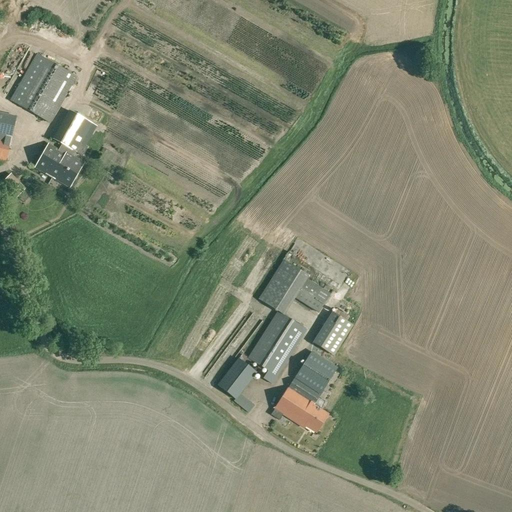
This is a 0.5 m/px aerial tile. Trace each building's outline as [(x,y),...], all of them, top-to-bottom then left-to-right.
[(20,47),(16,53),(23,58),(27,52),(20,47)] [(50,123),(77,77),(37,54),(10,100),(50,123)] [(80,63),(84,70),(89,67),(85,60),(80,63)] [(48,144),(35,168),(52,177),(69,188),(84,163),(73,156),(76,152),(92,124),(69,111),(53,139),(62,144),(59,150),(48,144)] [(16,117),(0,113),(0,158),(6,160),(16,117)] [(112,167),(119,156),(106,149),(100,160),(112,167)] [(25,189),(11,175),(1,184),(16,198),(25,189)] [(23,199),(29,204),(35,196),(29,191),(23,199)] [(254,255),(260,247),(252,241),(246,249),(254,255)] [(277,312),(248,358),(271,373),(266,381),(272,384),(277,377),(306,330),(287,318),(284,316),(295,298),(299,300),(318,313),(330,294),(323,290),(311,282),(306,279),(308,276),(286,262),(260,301),(277,312)] [(332,313),(313,343),(328,352),(334,356),(353,326),(347,323),(332,313)] [(311,352),(290,385),(271,415),(279,420),(283,415),(304,428),(306,426),(316,433),(328,415),(313,406),(337,368),(311,352)] [(235,399),(235,400),(234,402),(249,413),(256,406),(240,393),(256,373),(238,359),(218,386),(235,399)]
